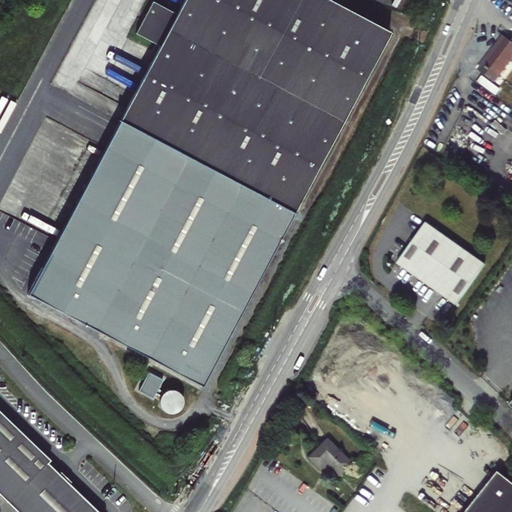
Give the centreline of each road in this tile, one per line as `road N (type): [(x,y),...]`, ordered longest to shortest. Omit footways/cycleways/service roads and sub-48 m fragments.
road 1 (secondary): [(341,270),(475,0)]
road 2 (secondary): [(328,258),(185,511)]
road 3 (secondary): [(458,0),(328,258)]
road 4 (secondary): [(203,511),(341,270)]
road 5 (residential): [(0,349),(165,511)]
road 6 (residential): [(511,426),(341,270)]
